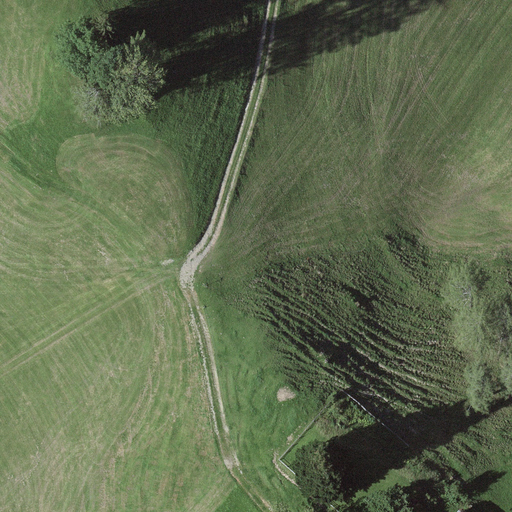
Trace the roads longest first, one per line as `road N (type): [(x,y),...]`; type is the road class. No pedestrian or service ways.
road 1 (track): [(183,272),(241,479),(270,511)]
road 2 (unknown): [(261,60),(244,143),(183,272)]
